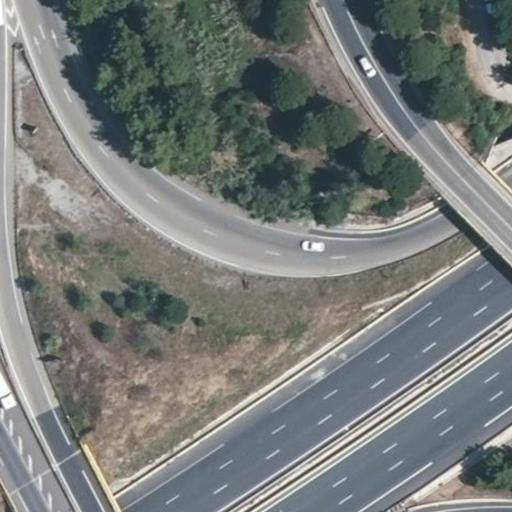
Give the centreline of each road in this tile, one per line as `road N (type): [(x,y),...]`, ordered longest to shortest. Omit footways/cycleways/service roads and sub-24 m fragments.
road 1 (motorway): [(511,185),(446,225),(368,254),(313,257),(221,237),(160,201),(102,148),(34,0)]
road 2 (motorway): [(511,276),(168,511)]
road 3 (secondary): [(511,227),(421,128),(347,0)]
road 4 (motorway): [(96,511),(24,356),(0,259)]
road 5 (motorway): [(309,511),(511,373)]
